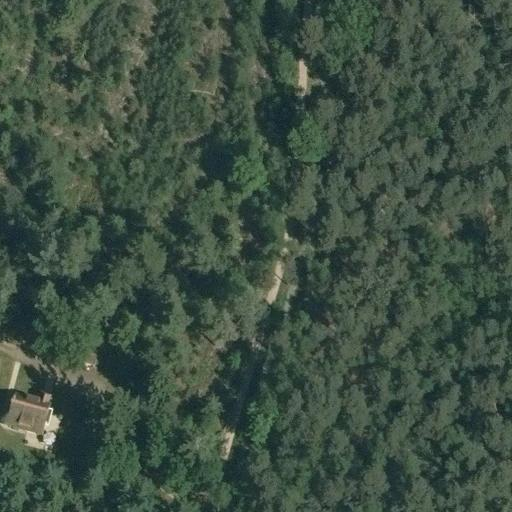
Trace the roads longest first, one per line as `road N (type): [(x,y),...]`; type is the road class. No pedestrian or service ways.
road 1 (track): [(299,0),(277,211),(213,511)]
road 2 (track): [(188,511),(140,466),(107,397),(0,342)]
